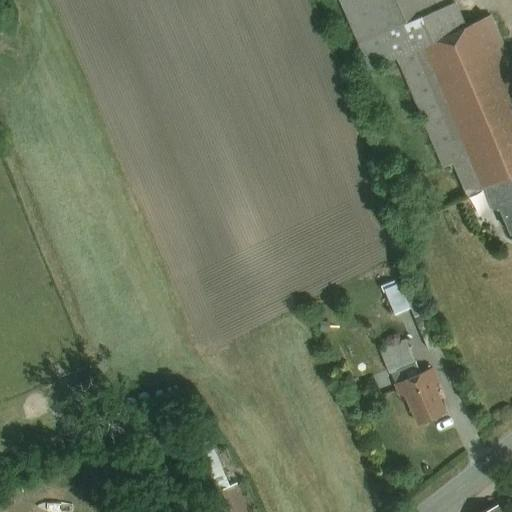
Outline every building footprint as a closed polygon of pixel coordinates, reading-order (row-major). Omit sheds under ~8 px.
[(466,0),(345,0),(373,65),(402,52),(476,21),(466,0)] [(511,171),(511,50),(496,13),(476,21),(402,52),(448,161),(455,159),(469,190),(488,182),(511,171)] [(511,171),(488,182),(498,207),(503,205),(511,226),(511,171)] [(424,291),(411,297),(432,346),(446,340),(424,291)] [(424,370),(409,337),(385,348),(399,381),(424,370)] [(424,370),(399,381),(405,396),(409,394),(422,423),(452,410),(441,385),(445,384),(437,365),(424,370)] [(234,482),(216,440),(196,449),(215,491),(234,482)] [(215,491),(210,493),(218,511),(253,511),(239,480),(234,482),(215,491)]
